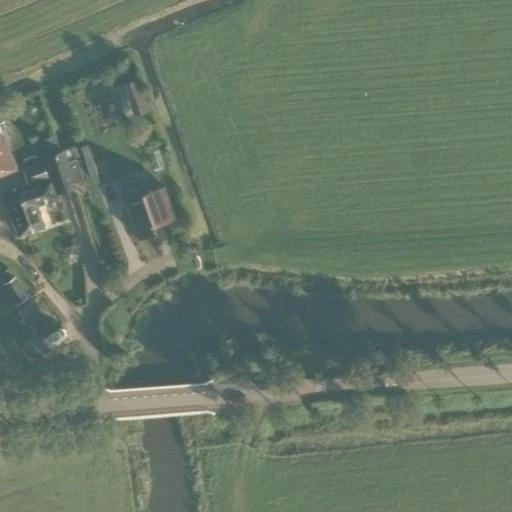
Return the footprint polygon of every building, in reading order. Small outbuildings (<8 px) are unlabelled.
[(134,98),(144,95),(139,79),(129,82),(134,98)] [(0,177),(15,170),(0,136),(0,177)] [(18,238),(45,228),(38,206),(59,199),(57,195),(76,188),(63,150),(43,157),(51,179),(3,195),(18,238)] [(28,187),(48,179),(42,163),(21,171),(28,187)] [(137,237),(154,231),(151,224),(173,216),(162,185),(140,192),(142,197),(125,203),(131,221),(129,222),(133,234),(135,233),(137,237)] [(13,277),(8,270),(0,275),(0,276),(4,282),(1,284),(15,306),(28,297),(15,276),(13,277)]
